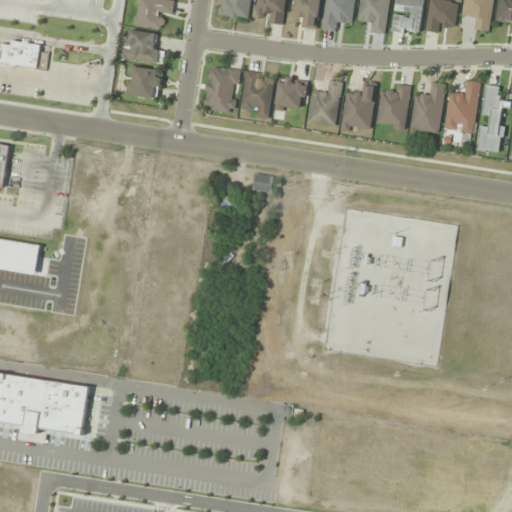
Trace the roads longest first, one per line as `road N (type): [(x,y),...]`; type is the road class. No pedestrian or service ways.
road 1 (tertiary): [(0,113),(511,191)]
road 2 (residential): [(196,39),(321,56),(511,59)]
road 3 (residential): [(181,140),(201,0)]
